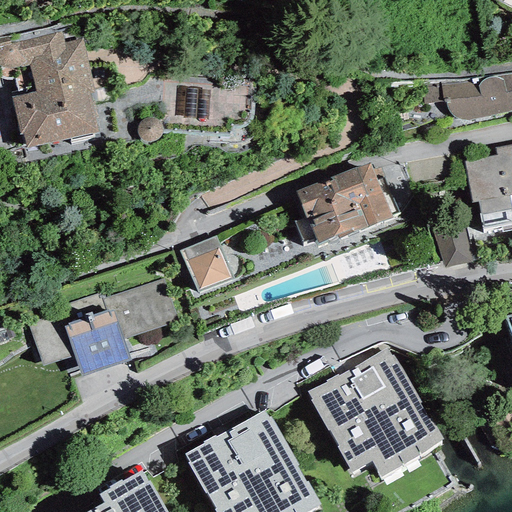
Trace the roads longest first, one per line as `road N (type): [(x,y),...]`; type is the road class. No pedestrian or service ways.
road 1 (residential): [(0,461),(232,344),(511,270)]
road 2 (residential): [(0,297),(363,161),(511,130)]
